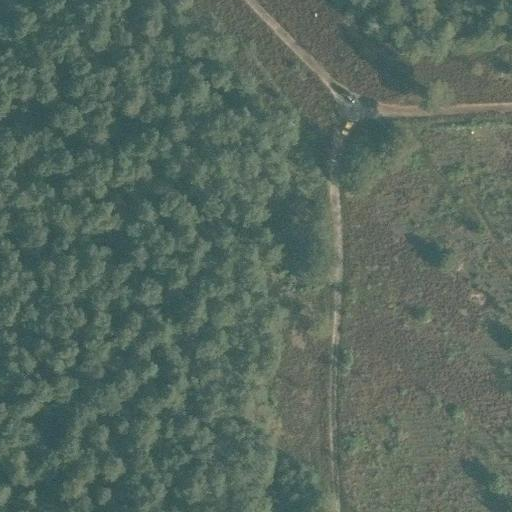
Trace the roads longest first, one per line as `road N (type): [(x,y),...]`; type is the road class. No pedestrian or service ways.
road 1 (track): [(331,511),(350,103)]
road 2 (track): [(350,103),(373,112),(511,108)]
road 3 (track): [(247,0),(350,103)]
